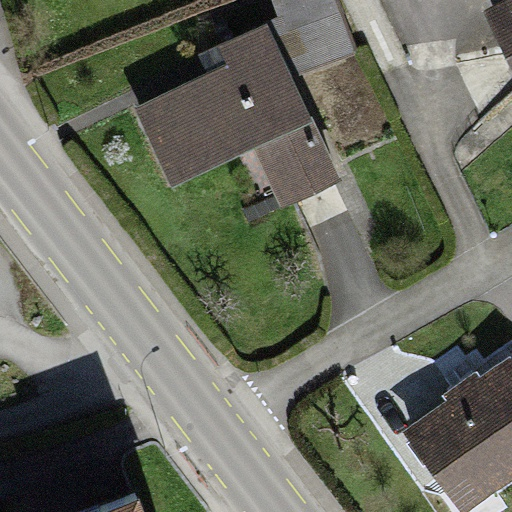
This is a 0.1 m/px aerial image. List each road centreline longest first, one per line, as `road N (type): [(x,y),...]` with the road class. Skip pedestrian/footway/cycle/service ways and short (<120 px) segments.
road 1 (residential): [(511,249),(220,433)]
road 2 (primary): [(0,147),(164,358)]
road 3 (residential): [(164,358),(0,424)]
